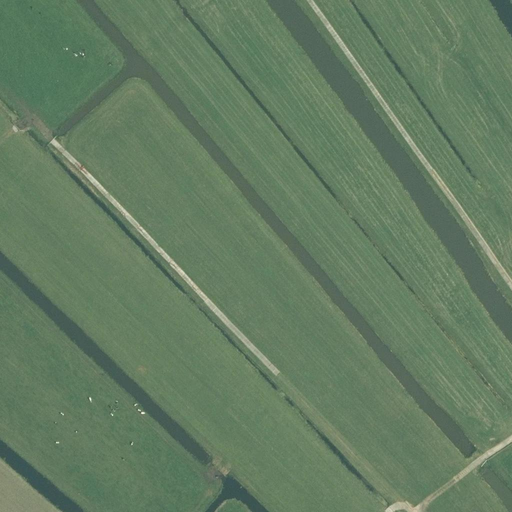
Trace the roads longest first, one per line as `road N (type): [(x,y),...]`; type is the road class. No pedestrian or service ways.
road 1 (track): [(403,507),(34,121),(13,131)]
road 2 (track): [(511,288),(307,0)]
road 3 (track): [(418,511),(511,437)]
